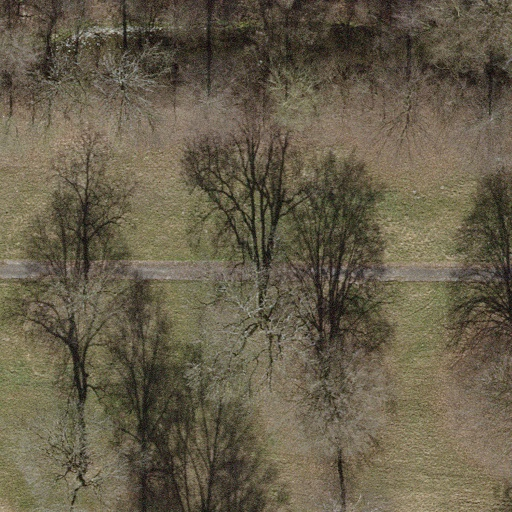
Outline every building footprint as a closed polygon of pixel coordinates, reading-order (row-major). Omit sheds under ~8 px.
[(60,179),(105,178),(104,131),(59,133),(60,179)] [(441,189),(434,141),(396,147),(403,195),(441,189)] [(307,146),(306,200),(357,200),(357,146),(307,146)] [(511,154),(487,152),(483,189),(511,192),(511,154)] [(31,351),(79,349),(77,297),(28,299),(31,351)] [(202,486),(250,488),(252,444),(204,442),(202,486)]
